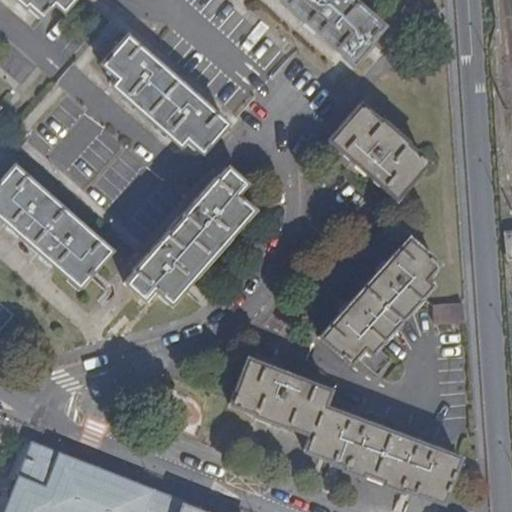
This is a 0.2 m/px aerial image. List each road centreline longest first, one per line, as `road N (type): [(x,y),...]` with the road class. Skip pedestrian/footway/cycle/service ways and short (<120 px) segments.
road 1 (residential): [(20,401),(65,380),(195,344),(256,303),(286,240),(288,123),(264,88),(176,12),(130,0)]
road 2 (residential): [(504,511),(466,0)]
road 3 (residential): [(20,401),(288,511)]
